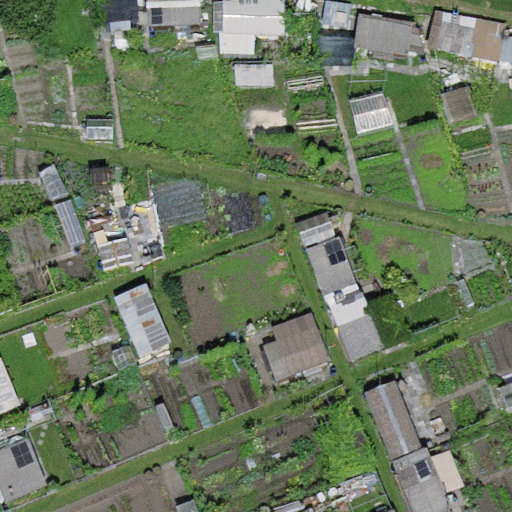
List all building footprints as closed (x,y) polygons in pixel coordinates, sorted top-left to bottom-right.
[(158,0),(157,20),(204,22),(204,0),(158,0)] [(291,35),(291,1),(224,0),(223,35),(291,35)] [(350,359),(386,347),(350,233),(314,245),(350,359)] [(282,328),(302,375),(336,360),(316,313),(282,328)] [(0,412),(26,402),(9,358),(0,361),(0,412)] [(402,378),(365,394),(417,511),(445,511),(459,506),(402,378)] [(0,478),(9,501),(54,482),(34,435),(0,450),(0,478)]
